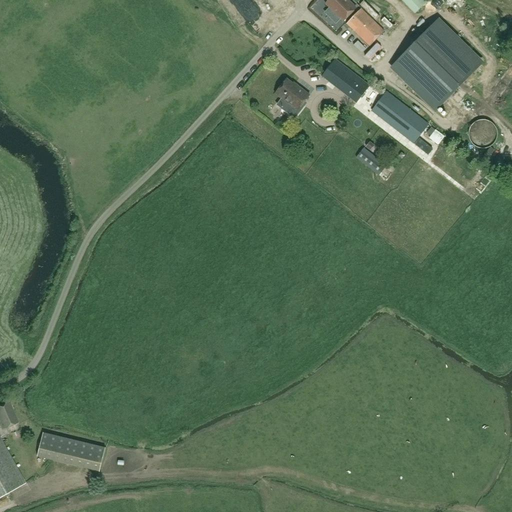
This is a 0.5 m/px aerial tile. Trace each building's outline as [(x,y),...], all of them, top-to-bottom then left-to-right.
[(356,8),(347,0),(329,0),(326,4),(344,21),(356,8)] [(421,0),(398,0),(424,26),(436,15),(421,0)] [(361,9),(346,24),(370,46),(384,31),(361,9)] [(437,20),(422,36),(392,66),(437,110),(467,80),(482,64),(437,20)] [(366,49),(357,41),(353,45),(362,53),(366,49)] [(364,61),(376,71),(391,54),(380,44),(364,61)] [(322,76),(357,103),(367,89),(333,63),(322,76)] [(511,75),(506,71),(492,91),(502,97),(511,82),(511,75)] [(286,112),(290,106),(297,111),(310,95),(298,85),(297,87),(286,79),(275,94),(282,99),(277,105),(286,112)] [(428,124),(386,91),(372,111),(413,143),(428,124)] [(472,97),(466,109),(472,112),(479,100),(472,97)] [(366,115),(370,111),(362,104),(358,108),(366,115)] [(410,152),(359,110),(345,127),(356,136),(361,130),(373,139),(370,143),(389,158),(394,152),(403,160),(410,152)] [(485,120),(483,120),(481,120),(478,120),(476,121),(474,123),(472,124),(471,126),(470,128),(469,131),(468,133),(468,135),(469,138),(470,140),(471,142),(472,144),(474,146),(476,147),(478,148),(481,149),(483,149),(486,149),(488,148),(490,147),(492,146),(494,144),(495,142),(497,140),(497,138),(498,135),(498,133),(497,131),(496,128),(495,126),(494,124),(492,123),(490,121),(488,120),(485,120)] [(414,144),(422,151),(428,155),(433,149),(419,138),(414,144)] [(0,497),(25,483),(0,439),(9,434),(7,427),(18,423),(8,402),(0,405),(0,497)] [(106,448),(44,433),(38,457),(100,472),(106,448)]
